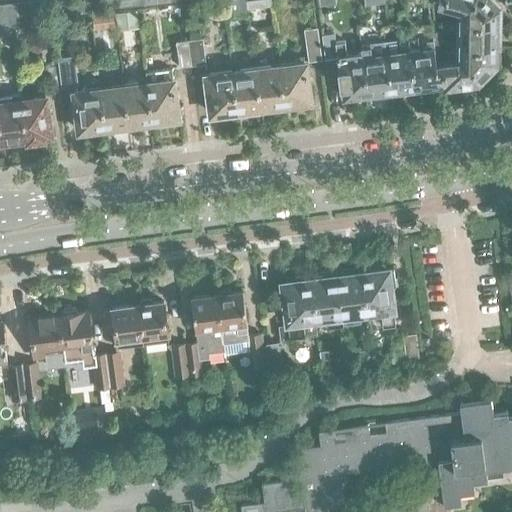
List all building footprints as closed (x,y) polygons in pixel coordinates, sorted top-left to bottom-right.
[(21,0),(17,1),(20,22),(31,21),(28,0),(21,0)] [(28,0),(31,21),(43,19),(40,0),(28,0)] [(72,0),(72,12),(83,10),(83,0),(72,0)] [(83,0),(83,10),(95,8),(95,0),(83,0)] [(245,0),(223,0),(226,17),(247,15),(246,8),(246,0),(245,0)] [(246,8),(272,5),(271,0),(245,0),(246,0),(246,8)] [(459,21),(499,22),(499,6),(493,6),(493,0),(438,0),(438,1),(459,9),(459,21)] [(5,2),(8,24),(20,22),(17,1),(5,2)] [(0,2),(0,24),(8,24),(5,2),(0,2)] [(115,13),(118,30),(140,27),(137,10),(115,13)] [(93,29),(115,26),(113,11),(92,14),(93,29)] [(52,19),(41,20),(44,41),(55,40),(52,19)] [(458,45),(499,46),(499,22),(459,21),(458,45)] [(0,26),(0,35),(10,34),(9,25),(0,26)] [(308,61),(322,59),(317,26),(304,28),(308,61)] [(433,36),(442,40),(442,31),(432,31),(433,36)] [(367,93),(362,52),(347,54),(345,41),(336,42),(335,32),(322,34),(325,57),(338,55),(342,86),(344,86),(346,95),(352,94),(353,99),(368,97),(367,93)] [(418,36),(408,37),(415,86),(423,85),(424,89),(440,87),(435,49),(439,49),(439,44),(433,39),(418,41),(418,36)] [(189,39),(192,64),(205,63),(202,37),(189,39)] [(385,40),(392,94),(408,92),(407,87),(415,86),(408,37),(385,40)] [(179,66),(192,64),(189,39),(176,41),(179,66)] [(376,96),(392,94),(385,40),(361,43),(362,52),(367,93),(376,92),(376,96)] [(458,45),(458,59),(443,61),(446,86),(478,82),(491,70),(492,70),(492,62),(498,62),(499,46),(458,45)] [(58,64),(61,85),(61,87),(78,85),(74,54),(57,57),(58,64)] [(294,63),(280,65),(284,103),(300,101),(299,97),(310,96),(306,61),(294,62),(294,63)] [(58,64),(47,65),(50,86),(61,85),(58,64)] [(256,68),(261,106),(284,103),(280,65),(256,68)] [(233,71),(237,109),(261,106),(256,68),(233,71)] [(237,109),(233,71),(218,73),(218,72),(207,73),(211,109),(222,107),(223,111),(237,109)] [(148,83),(153,120),(167,118),(167,114),(177,113),(173,78),(161,79),(162,81),(148,83)] [(124,86),(129,123),(153,120),(148,83),(124,86)] [(101,89),(106,126),(129,123),(124,86),(101,89)] [(90,128),(106,126),(101,89),(86,91),(86,89),(74,90),(79,126),(89,124),(90,128)] [(37,97),(21,99),(26,137),(27,137),(28,140),(43,138),(43,135),(51,134),(50,124),(52,124),(51,114),(49,114),(45,90),(36,91),(37,97)] [(12,94),(0,95),(0,125),(2,141),(3,140),(6,142),(15,141),(17,139),(26,137),(21,99),(13,100),(12,94)] [(362,271),(368,311),(380,309),(382,325),(395,323),(392,298),(395,298),(394,285),(395,285),(393,267),(362,271)] [(353,269),(336,271),(341,314),(342,314),(368,311),(362,271),(354,272),(353,269)] [(341,314),(336,271),(319,274),(319,277),(310,278),(315,318),(325,316),(326,326),(343,324),(342,314),(341,314)] [(317,332),(315,318),(310,278),(280,282),(282,299),(284,299),(287,324),(279,325),(281,338),(305,335),(304,334),(317,332)] [(243,289),(217,293),(225,350),(224,350),(224,353),(248,350),(250,366),(266,365),(262,332),(248,333),(247,329),(248,329),(243,289)] [(225,350),(217,293),(191,296),(196,328),(197,340),(185,342),(189,374),(203,373),(201,358),(210,357),(209,352),(224,350),(225,350)] [(164,300),(138,303),(143,342),(169,339),(164,300)] [(143,342),(138,303),(112,307),(117,346),(143,342)] [(88,309),(58,313),(64,360),(65,360),(82,358),(83,366),(94,364),(97,388),(110,386),(106,352),(94,353),(88,309)] [(66,365),(65,360),(64,360),(58,313),(28,317),(33,354),(46,353),(48,368),(66,365)] [(416,333),(404,334),(407,358),(419,356),(416,333)] [(265,343),(269,372),(282,370),(278,341),(265,343)] [(174,376),(189,374),(185,342),(170,343),(174,376)] [(373,348),(359,349),(361,363),(374,362),(373,348)] [(328,349),(319,350),(321,364),(329,363),(328,349)] [(427,360),(435,359),(433,349),(425,350),(427,360)] [(106,352),(110,386),(124,384),(119,350),(106,352)] [(36,361),(22,363),(27,397),(40,396),(36,361)] [(27,397),(22,363),(8,364),(12,399),(27,397)] [(511,414),(508,415),(507,410),(493,412),(491,397),(460,401),(461,411),(318,430),(320,444),(297,447),(304,495),(294,496),(292,477),(261,481),(264,500),(240,503),(241,511),(267,511),(267,510),(305,505),(306,511),(435,511),(450,510),(449,501),(463,499),(462,490),(475,488),(474,479),(488,476),(487,467),(511,463),(511,414)]
